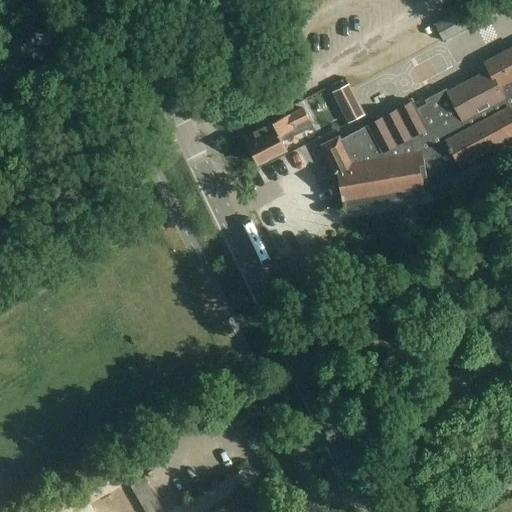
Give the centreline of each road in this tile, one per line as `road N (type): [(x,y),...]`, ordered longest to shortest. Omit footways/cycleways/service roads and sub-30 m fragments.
road 1 (secondary): [(370,511),(123,0)]
road 2 (track): [(192,141),(409,21),(430,0)]
